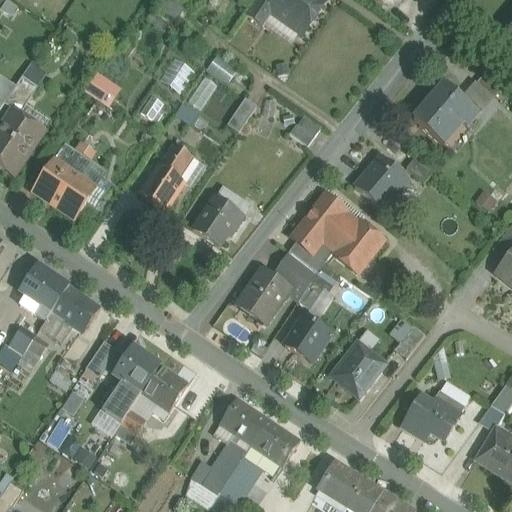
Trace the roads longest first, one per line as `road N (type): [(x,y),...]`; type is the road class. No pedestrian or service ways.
road 1 (residential): [(347,136),(180,339)]
road 2 (residential): [(350,449),(456,315),(511,346)]
road 3 (residential): [(180,339),(0,215)]
road 4 (residential): [(350,449),(180,339)]
road 5 (residential): [(428,26),(347,136)]
road 6 (residential): [(347,136),(240,59)]
